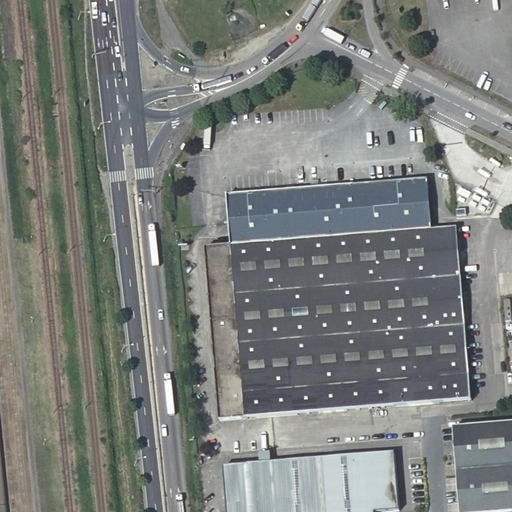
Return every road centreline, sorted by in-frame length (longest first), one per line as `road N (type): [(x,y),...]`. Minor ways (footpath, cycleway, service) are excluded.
road 1 (primary): [(111,124),(154,511)]
road 2 (primary): [(176,511),(143,169)]
road 3 (unclassified): [(394,73),(511,132)]
road 4 (secondary): [(228,77),(167,61),(127,21)]
